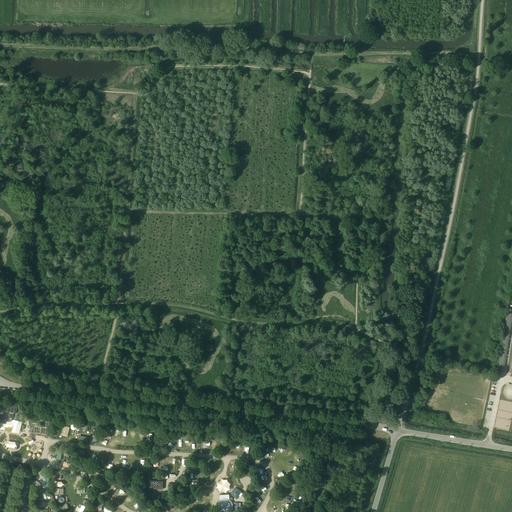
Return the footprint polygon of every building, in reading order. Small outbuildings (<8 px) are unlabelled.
[(511,319),(511,314),(507,313),(498,371),(504,372),(511,319)] [(510,430),(511,417),(511,402),(500,400),(495,427),(510,430)] [(6,415),(0,413),(0,424),(7,426),(7,423),(11,424),(13,414),(6,413),(6,415)] [(68,437),(70,428),(64,426),(61,435),(68,437)] [(173,474),(168,476),(169,479),(167,480),(169,485),(176,482),(173,474)] [(163,482),(150,481),(149,489),(162,489),(163,482)] [(237,498),(242,491),(235,487),(231,494),(237,498)] [(231,494),(219,495),(219,511),(230,511),(230,509),(231,509),(231,494)] [(69,510),(64,495),(57,497),(59,505),(61,504),(63,511),(69,510)]
